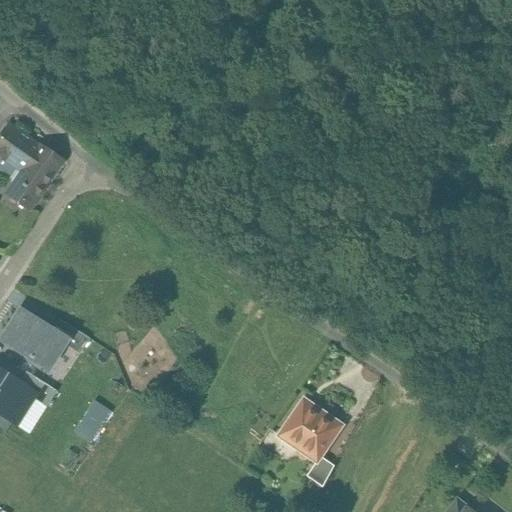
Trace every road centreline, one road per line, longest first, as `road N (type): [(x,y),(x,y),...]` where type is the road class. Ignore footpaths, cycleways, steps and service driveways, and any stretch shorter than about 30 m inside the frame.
road 1 (residential): [(86,159),(511,450)]
road 2 (residential): [(0,293),(86,159)]
